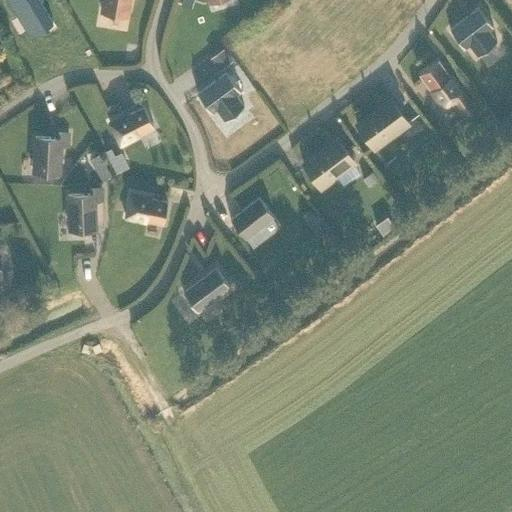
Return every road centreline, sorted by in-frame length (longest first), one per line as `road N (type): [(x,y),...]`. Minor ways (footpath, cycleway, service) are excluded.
road 1 (residential): [(435,0),(380,69),(221,185),(202,187)]
road 2 (residential): [(0,367),(156,292),(202,187)]
road 3 (residential): [(151,71),(45,87),(0,116)]
road 4 (residential): [(202,187),(187,119),(151,71)]
